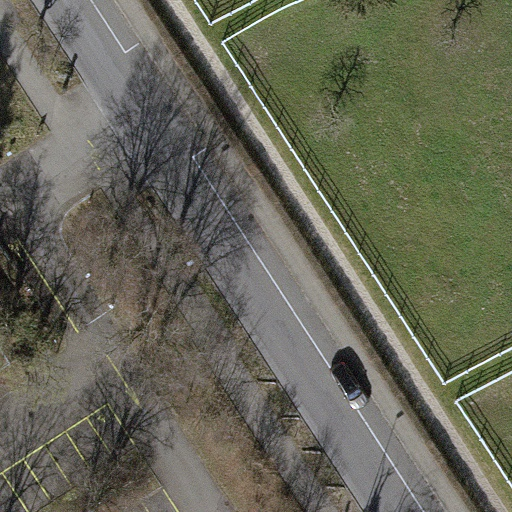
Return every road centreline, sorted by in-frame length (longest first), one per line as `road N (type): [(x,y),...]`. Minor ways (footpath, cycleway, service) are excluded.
road 1 (residential): [(60,0),(395,511)]
road 2 (unknown): [(174,0),(506,511)]
